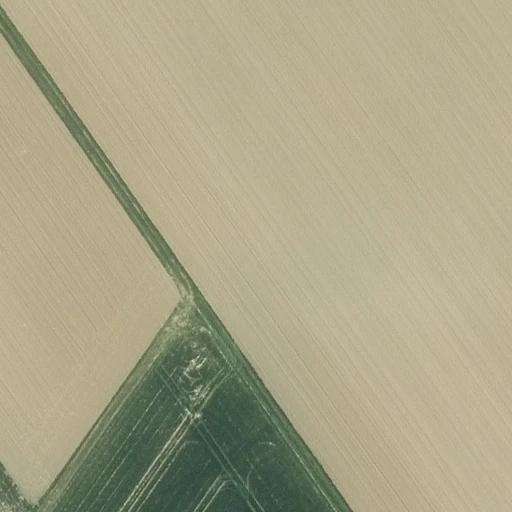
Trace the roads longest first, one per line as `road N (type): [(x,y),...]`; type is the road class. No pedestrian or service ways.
road 1 (track): [(0,30),(335,511)]
road 2 (track): [(58,511),(198,320)]
